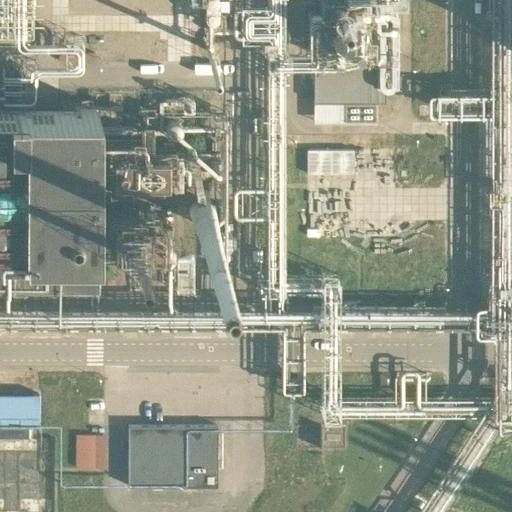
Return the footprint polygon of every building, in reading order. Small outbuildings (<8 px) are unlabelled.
[(386,102),(386,66),(313,66),(314,102),(386,102)] [(0,279),(23,279),(94,279),(94,164),(96,164),(96,107),(56,107),(0,106),(0,279)] [(140,144),(141,168),(172,166),(171,142),(140,144)] [(355,169),(354,145),(307,147),(308,171),(355,169)] [(398,169),(397,145),(377,146),(377,170),(398,169)] [(204,199),(203,199),(201,199),(199,200),(196,201),(195,202),(194,203),(192,205),(191,206),(190,209),(190,210),(190,211),(190,213),(190,214),(191,216),(192,219),(193,221),(194,222),(196,223),(198,224),(200,225),(202,225),(205,225),(208,225),(209,224),(210,224),(212,222),(214,220),(215,219),(215,218),(216,216),(216,214),(217,213),(217,211),(216,210),(216,209),(216,207),(215,205),(214,204),(212,202),(210,201),(209,200),(207,199),(204,199)] [(343,210),(344,236),(378,235),(377,209),(343,210)] [(309,212),(310,235),(332,234),(330,211),(309,212)] [(0,424),(39,425),(39,395),(0,394),(0,424)] [(127,484),(217,485),(217,425),(128,424),(127,484)] [(77,431),(76,466),(104,466),(105,431),(77,431)]
